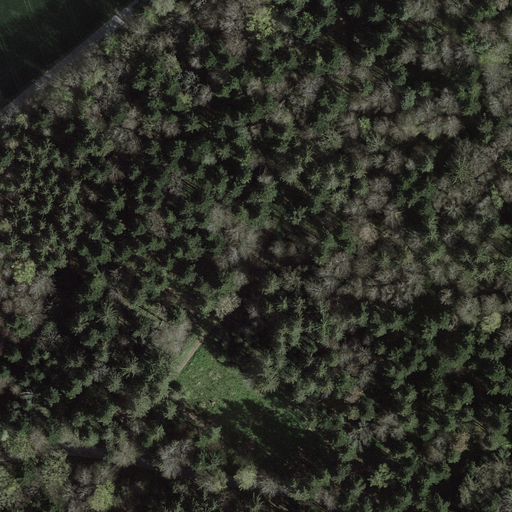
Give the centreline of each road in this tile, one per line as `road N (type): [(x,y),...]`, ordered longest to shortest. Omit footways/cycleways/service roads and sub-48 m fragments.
road 1 (track): [(82,448),(189,371),(221,331),(323,152),(459,0)]
road 2 (unclassified): [(365,511),(82,448),(0,457)]
road 3 (unclassified): [(145,0),(0,121)]
